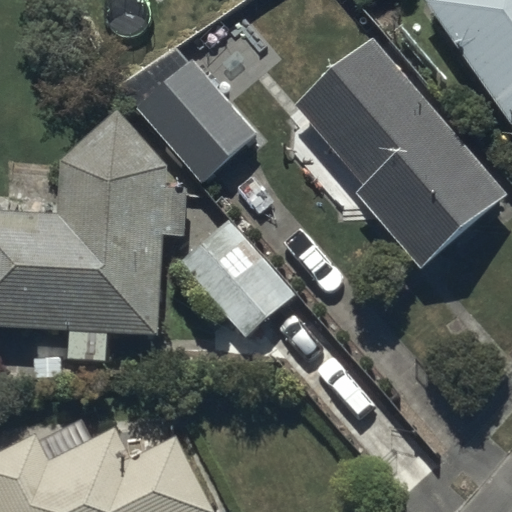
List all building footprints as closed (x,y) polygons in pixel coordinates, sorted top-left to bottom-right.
[(511,0),(431,0),(511,120),(511,0)] [(264,128),(182,36),(123,89),(205,181),(264,128)] [(509,198),(372,36),(296,100),(368,185),(360,193),(425,269),(509,198)] [(68,157),(64,210),(0,208),(0,324),(75,326),(74,356),(112,357),(112,330),(165,331),(167,237),(189,237),(190,185),(173,185),(173,163),(128,110),(68,157)] [(237,220),(187,262),(248,336),(298,294),(237,220)] [(0,505),(3,511),(220,511),(182,438),(140,459),(123,426),(99,438),(91,422),(48,445),(43,434),(32,439),(27,428),(0,430),(0,505)]
